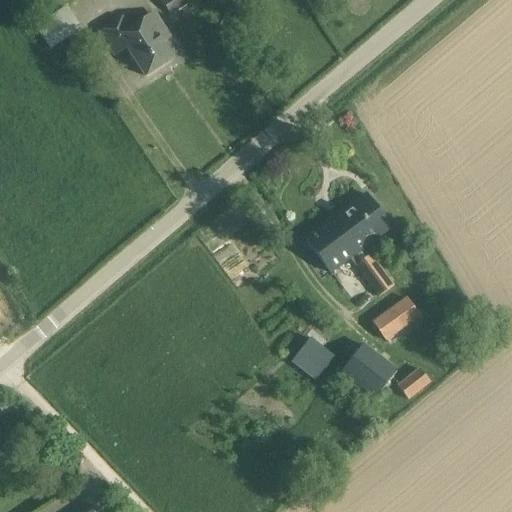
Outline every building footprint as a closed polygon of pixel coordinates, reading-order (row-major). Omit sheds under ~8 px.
[(66,8),(35,28),(50,51),(81,31),(66,8)] [(169,38),(154,14),(143,21),(142,20),(129,29),(122,19),(99,33),(114,56),(126,49),(144,78),(172,60),(161,43),(169,38)] [(391,229),(365,194),(306,238),(332,273),(350,260),(378,298),(394,286),(366,248),(391,229)] [(420,317),(406,299),(372,323),(385,342),(420,317)] [(333,358),(310,339),(291,362),(314,381),(333,358)] [(397,371),(362,344),(338,375),(373,402),(397,371)] [(408,401),(430,383),(419,369),(397,387),(408,401)]
